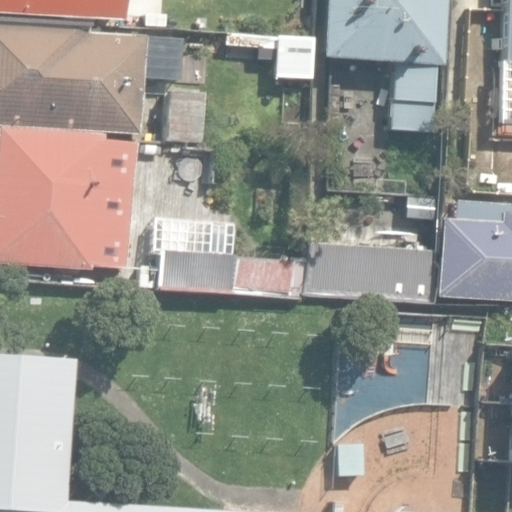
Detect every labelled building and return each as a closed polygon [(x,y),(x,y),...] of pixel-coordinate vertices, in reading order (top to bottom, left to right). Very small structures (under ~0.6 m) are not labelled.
[(0,0),(0,13),(116,21),(123,21),(124,0),(0,0)] [(272,72),(307,74),(312,0),(275,0),(273,37),(275,37),(272,72)] [(387,128),(427,130),(431,62),(438,64),(442,0),(319,0),(316,57),(389,61),(387,102),(388,102),(387,128)] [(511,80),(511,79),(511,0),(502,0),(501,66),(511,66),(511,80)] [(174,81),(177,38),(0,28),(0,127),(133,135),(136,79),(174,81)] [(160,139),(197,142),(200,93),(163,90),(160,139)] [(95,137),(0,131),(0,265),(83,271),(83,264),(123,266),(131,145),(94,143),(95,137)] [(167,165),(168,144),(139,143),(138,164),(167,165)] [(432,295),(511,301),(511,212),(438,207),(432,295)] [(298,294),(428,302),(431,251),(301,243),(298,294)] [(229,287),(287,293),(288,260),(156,250),(155,286),(227,291),(229,287)] [(0,511),(210,511),(47,502),(55,362),(0,358),(0,511)]
